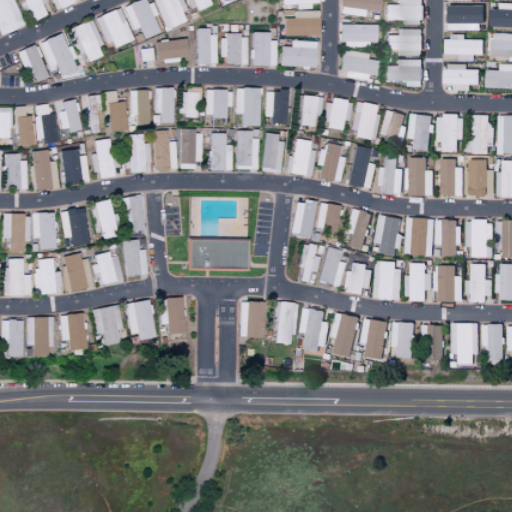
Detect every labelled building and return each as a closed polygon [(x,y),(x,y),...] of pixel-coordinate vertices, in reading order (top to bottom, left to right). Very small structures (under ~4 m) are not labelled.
[(19,0),(27,22),(42,17),(38,4),(43,3),(41,0),(19,0)] [(47,0),(50,9),(75,1),(74,0),(47,0)] [(149,16),(151,15),(144,0),(133,0),(119,7),(130,31),(135,28),(140,40),(156,32),(149,16)] [(185,23),(178,0),(151,0),(161,30),(185,23)] [(205,0),(181,0),(187,12),(207,4),(205,0)] [(277,0),(277,5),(294,5),(294,9),(307,8),(307,3),(313,3),(313,0),(277,0)] [(337,0),(336,13),(361,17),(362,10),(374,12),(376,0),(337,0)] [(394,0),(394,5),(382,5),(382,20),(399,20),(399,25),(420,25),(420,0),(394,0)] [(485,9),(484,26),(511,27),(511,3),(494,3),(494,9),(485,9)] [(107,41),(111,49),(130,40),(115,7),(91,18),(102,43),(107,41)] [(314,11),(289,11),(289,19),(279,19),(279,36),(314,36),(314,11)] [(378,25),(336,24),(335,45),(359,46),(359,42),(377,42),(378,25)] [(210,28),(192,29),(193,64),(211,64),(210,28)] [(394,36),(384,35),(384,50),(394,51),(394,56),(420,56),(420,30),(394,29),(394,36)] [(272,41),(266,41),(266,33),(248,32),(247,66),(272,66),(272,41)] [(72,69),(68,59),(71,58),(67,45),(64,46),(59,33),(36,41),(45,66),(52,63),(56,75),(72,69)] [(487,56),(511,57),(511,33),(488,33),(487,56)] [(217,65),(243,64),(242,35),(216,35),(217,65)] [(471,61),(472,54),(482,55),(483,40),(463,39),(463,36),(442,35),(441,54),(456,54),(456,61),(471,61)] [(150,41),(151,59),(183,58),(182,39),(150,41)] [(287,47),(275,47),(274,66),(312,67),(313,41),(287,41),(287,47)] [(32,82),(44,77),(30,44),(13,51),(23,75),(28,73),(32,82)] [(150,60),(149,48),(136,49),(137,61),(150,60)] [(337,52),(336,71),(343,71),(343,77),(373,79),(374,60),(367,59),(367,53),(337,52)] [(404,86),(418,87),(419,60),(394,59),(394,66),(381,65),(380,81),(404,82),(404,86)] [(476,70),(464,70),(464,64),(442,64),(441,84),(450,85),(450,91),(466,91),(466,85),(476,85),(476,70)] [(511,89),(511,64),(496,64),(496,71),(481,70),(481,88),(511,89)] [(152,87),(152,114),(151,122),(171,123),(172,88),(152,87)] [(258,126),(258,88),(233,88),(233,113),(238,113),(238,125),(258,126)] [(197,89),(177,89),(176,116),(196,116),(197,89)] [(127,90),(128,115),(134,115),(134,122),(144,122),(143,90),(127,90)] [(229,90),(203,90),(202,117),(223,117),(223,107),(229,107),(229,90)] [(102,92),(107,133),(125,130),(121,101),(114,102),(113,91),(102,92)] [(262,116),(269,117),(268,122),(283,122),(284,92),(263,91),(262,116)] [(101,131),(95,94),(83,97),(85,111),(75,113),(73,99),(59,101),(61,111),(56,112),(59,131),(86,127),(88,134),(101,131)] [(319,114),(320,97),(299,96),(298,125),(311,126),(311,114),(319,114)] [(322,100),(320,128),(345,129),(347,101),(322,100)] [(348,136),(371,140),(376,115),(375,115),(376,106),(355,101),(348,136)] [(29,145),(28,115),(22,116),(22,106),(13,107),(14,145),(29,145)] [(0,138),(8,138),(9,108),(0,107),(0,138)] [(403,115),(383,110),(375,137),(400,144),(404,133),(399,132),(403,115)] [(39,143),(52,142),(51,115),(38,115),(39,123),(39,143)] [(412,139),(411,150),(428,150),(429,127),(431,127),(432,115),(408,115),(407,139),(412,139)] [(488,154),(489,146),(491,146),(492,116),(470,115),(469,154),(488,154)] [(437,116),(436,142),(441,142),(440,152),(461,152),(462,116),(437,116)] [(511,116),(497,116),(496,154),(511,153),(511,116)] [(174,168),(173,141),(165,141),(165,130),(150,130),(152,169),(174,168)] [(176,130),(176,168),(190,168),(190,163),(199,163),(199,130),(176,130)] [(255,169),(256,138),(249,138),(249,131),(233,130),(232,169),(255,169)] [(258,168),(278,170),(281,135),(262,132),(258,168)] [(229,145),(223,145),(224,133),(207,133),(207,170),(229,170),(229,145)] [(124,134),(126,173),(142,172),(141,162),(148,161),(147,142),(141,143),(140,134),(124,134)] [(92,179),(112,176),(107,138),(89,141),(91,153),(88,154),(92,179)] [(311,150),(304,150),(305,140),(292,139),(290,156),(284,155),(282,173),(308,176),(311,150)] [(337,182),(341,157),(335,156),(337,145),(318,142),(314,165),(317,166),(315,178),(337,182)] [(362,187),(367,148),(348,146),(343,184),(362,187)] [(26,151),(27,190),(54,189),(53,161),(45,162),(44,150),(26,151)] [(83,182),(82,156),(74,156),(74,150),(56,151),(58,183),(83,182)] [(0,154),(0,179),(0,190),(22,189),(22,160),(15,160),(15,154),(0,154)] [(432,196),(432,170),(425,170),(425,157),(407,158),(407,169),(396,169),(396,157),(380,157),(381,167),(373,167),(373,186),(379,185),(379,193),(407,192),(407,196),(432,196)] [(462,167),(455,167),(455,159),(438,159),(438,196),(463,196),(462,167)] [(486,160),(466,159),(465,195),(493,196),(494,170),(486,170),(486,160)] [(511,160),(500,160),(500,172),(495,172),(495,196),(511,196),(511,160)] [(121,197),(125,232),(141,230),(137,195),(121,197)] [(291,202),(286,235),(311,238),(312,229),(333,232),(338,205),(301,200),(300,203),(291,202)] [(100,238),(114,236),(109,201),(88,204),(92,233),(100,232),(100,238)] [(85,243),(79,208),(56,212),(60,238),(63,238),(64,246),(85,243)] [(345,247),(361,250),(368,214),(348,210),(343,234),(347,234),(345,247)] [(51,212),(29,213),(30,241),(31,241),(31,250),(52,249),(51,212)] [(28,215),(1,214),(0,232),(0,238),(6,238),(5,251),(21,252),(21,242),(27,242),(28,215)] [(378,253),(395,256),(400,234),(398,234),(401,220),(377,215),(371,243),(380,244),(378,253)] [(403,255),(432,256),(433,219),(404,218),(403,255)] [(493,221),(465,220),(464,246),(471,246),(470,257),(492,257),(493,221)] [(511,221),(495,221),(495,249),(502,249),(501,258),(511,258),(511,221)] [(440,256),(455,257),(456,223),(434,223),(434,246),(440,246),(440,256)] [(242,271),(243,241),(182,239),(181,269),(242,271)] [(118,240),(119,275),(142,274),(141,249),(136,249),(136,240),(118,240)] [(299,281),(308,282),(309,271),(314,271),(316,256),(314,256),(315,245),(303,244),(299,281)] [(337,287),(343,263),(337,261),(339,251),(324,247),(315,282),(337,287)] [(92,264),(88,265),(89,274),(95,273),(97,283),(118,281),(114,252),(91,255),(92,264)] [(62,292),(89,287),(84,258),(77,260),(76,253),(56,256),(62,292)] [(28,274),(20,274),(20,258),(4,259),(4,268),(0,268),(1,296),(29,295),(28,274)] [(58,291),(57,271),(51,272),(50,258),(32,259),(33,292),(58,291)] [(397,300),(399,262),(374,261),(373,299),(397,300)] [(343,271),(341,292),(367,294),(369,266),(350,264),(349,272),(343,271)] [(460,302),(461,276),(454,276),(454,266),(437,266),(437,274),(424,273),(424,264),(408,264),(408,276),(403,276),(403,300),(429,300),(429,302),(460,302)] [(486,264),(469,264),(469,281),(466,281),(465,302),(485,303),(485,296),(491,296),(492,280),(486,280),(486,264)] [(511,264),(499,264),(499,274),(496,274),(495,300),(511,300),(511,264)] [(156,324),(163,324),(163,334),(180,333),(179,298),(155,299),(156,324)] [(121,304),(126,334),(134,333),(135,340),(152,337),(146,300),(121,304)] [(274,330),(273,343),(288,344),(289,334),(294,335),(297,304),(271,301),(268,329),(274,330)] [(238,302),(236,337),(258,338),(259,302),(238,302)] [(92,334),(99,333),(101,345),(116,343),(114,330),(119,330),(115,305),(89,309),(92,334)] [(327,323),(322,322),(324,312),(302,308),(297,333),(303,334),(300,349),(321,353),(327,323)] [(60,352),(83,349),(79,313),(56,315),(60,352)] [(328,337),(334,338),(330,354),(347,358),(357,318),(335,313),(328,337)] [(25,347),(24,347),(25,357),(45,356),(45,347),(51,347),(50,316),(24,317),(25,347)] [(364,344),(361,357),(377,360),(386,323),(364,318),(358,343),(364,344)] [(2,320),(3,358),(21,358),(20,320),(2,320)] [(412,323),(391,322),(390,358),(411,358),(412,323)] [(477,324),(450,323),(449,354),(456,354),(455,364),(471,365),(472,350),(477,350),(477,324)] [(481,324),(480,349),(488,350),(488,361),(502,362),(503,325),(481,324)] [(420,334),(426,335),(425,361),(440,361),(440,326),(420,325),(420,334)]
